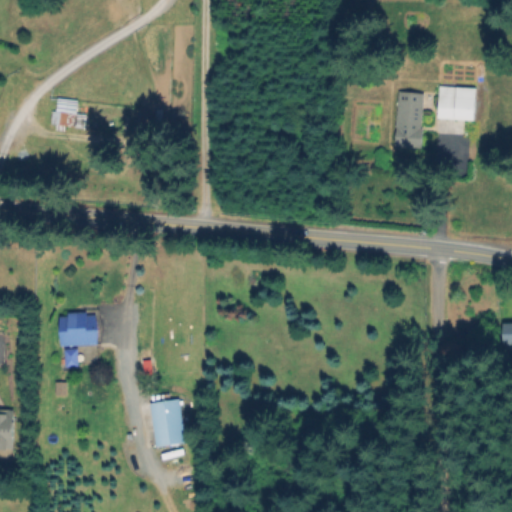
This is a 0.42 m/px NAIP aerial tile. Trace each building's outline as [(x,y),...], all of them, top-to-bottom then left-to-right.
[(476,88),(475,120),(439,118),(441,87),(476,88)] [(88,112),(86,128),(54,124),(57,96),(79,98),(77,111),(88,112)] [(424,102),(422,148),(397,147),(398,101),(424,102)] [(166,108),(164,123),(150,121),(148,131),(137,129),(140,105),(166,108)] [(88,311),(88,315),(98,314),(99,345),(62,346),(61,316),(66,316),(66,311),(88,311)] [(0,312),(25,312),(25,333),(18,333),(18,338),(1,338),(1,333),(0,333),(0,312)] [(511,344),(503,344),(503,321),(511,321),(511,344)] [(68,382),(67,395),(56,394),(57,382),(68,382)] [(186,442),(157,447),(150,403),(180,398),(186,442)] [(12,411),(0,411),(0,451),(12,452),(12,411)]
